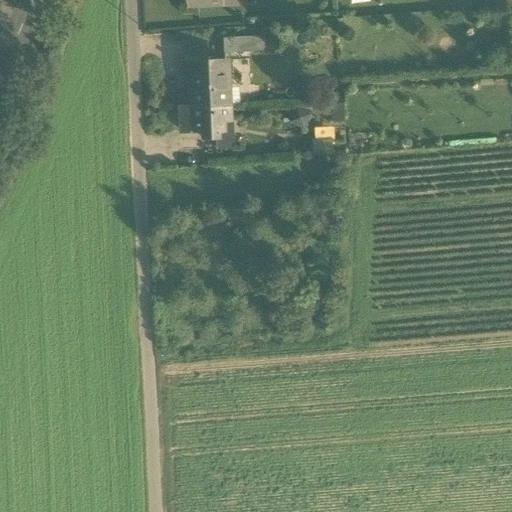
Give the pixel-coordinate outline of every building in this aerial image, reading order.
[(224,54),(252,53),(252,37),(223,38),(224,54)] [(265,37),(252,37),(252,53),(265,52),(265,37)] [(193,81),(194,107),(228,106),(227,86),(226,61),(182,62),(183,82),(193,81)] [(247,85),(227,86),(228,106),(230,106),(248,105),(247,85)] [(230,106),(228,106),(194,107),(181,108),(182,132),(202,131),(202,127),(206,127),(206,131),(206,139),(218,138),(219,138),(219,132),(224,132),(224,121),(231,121),(230,106)] [(295,124),(304,129),(310,115),(297,109),(293,118),(295,124)] [(218,138),(219,150),(235,149),(234,131),(234,121),(231,121),(224,121),(224,132),(219,132),(219,138),(218,138)] [(312,142),(313,155),(333,154),(333,141),(312,142)]
